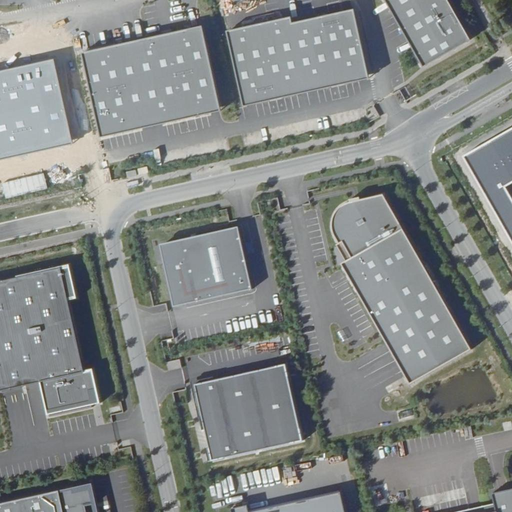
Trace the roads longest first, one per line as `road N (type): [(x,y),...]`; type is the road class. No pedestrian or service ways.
road 1 (unclassified): [(410,135),(107,212)]
road 2 (unclassified): [(107,212),(173,511)]
road 3 (unclassified): [(511,317),(410,135)]
road 4 (unknown): [(355,511),(342,473),(227,490)]
